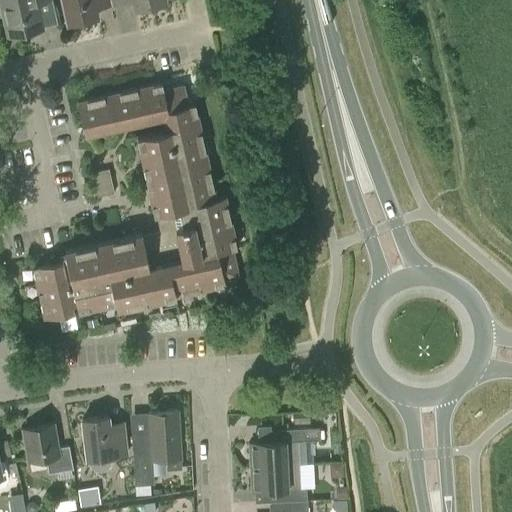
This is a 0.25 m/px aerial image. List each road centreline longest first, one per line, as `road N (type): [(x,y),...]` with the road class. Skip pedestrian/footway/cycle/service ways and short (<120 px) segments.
road 1 (residential): [(221,511),(215,369),(6,391)]
road 2 (secondary): [(402,280),(318,0)]
road 3 (residential): [(21,67),(204,32)]
road 4 (secondary): [(402,280),(385,289),(363,321),(365,359),(389,388),(427,396)]
